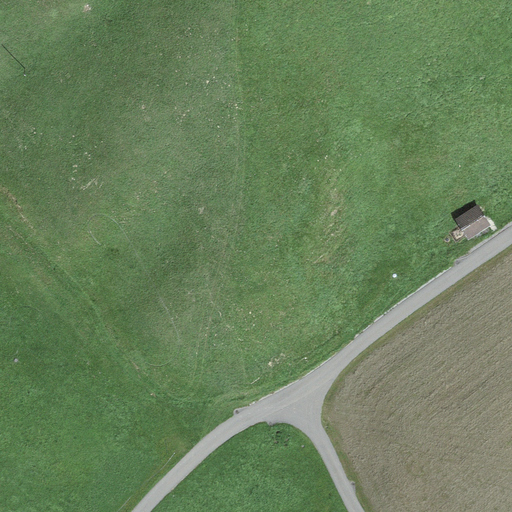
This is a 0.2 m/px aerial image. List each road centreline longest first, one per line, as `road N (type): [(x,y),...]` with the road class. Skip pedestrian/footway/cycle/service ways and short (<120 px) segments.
road 1 (unclassified): [(511,233),(294,392)]
road 2 (unclassified): [(294,392),(222,432),(140,511)]
road 3 (unclassified): [(357,511),(294,392)]
